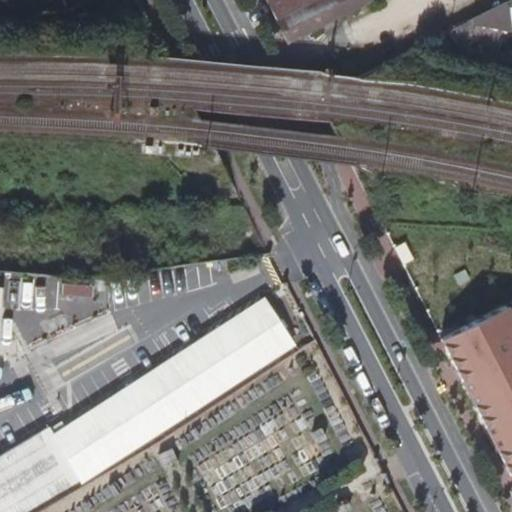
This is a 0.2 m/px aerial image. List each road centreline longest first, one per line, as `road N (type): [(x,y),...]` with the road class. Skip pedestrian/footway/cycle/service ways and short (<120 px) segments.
road 1 (secondary): [(178,0),(447,511)]
road 2 (secondary): [(470,511),(208,0)]
